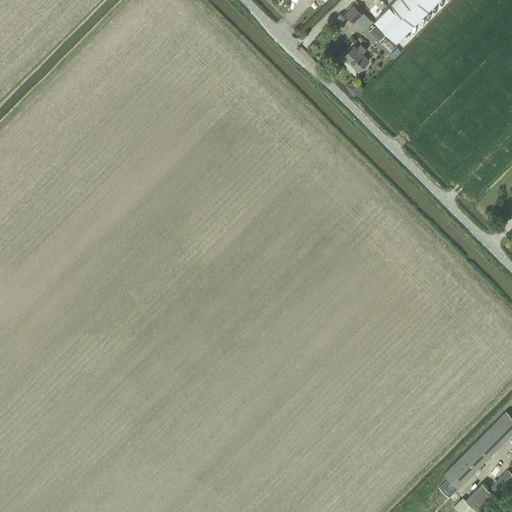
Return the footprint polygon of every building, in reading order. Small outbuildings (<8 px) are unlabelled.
[(394,0),(375,20),(396,42),(438,0),(394,0)] [(354,5),(346,13),(354,21),(362,13),(354,5)] [(380,30),(374,25),(367,31),(373,37),(380,30)] [(354,45),(343,56),(358,71),(369,60),(362,53),(366,49),(361,43),(357,48),(354,45)] [(397,47),(390,54),(394,57),(400,51),(397,47)] [(458,487),(485,460),(511,433),(511,416),(506,411),(444,473),(449,478),(445,482),(440,487),(449,497),(458,488),(458,487)] [(477,511),(480,511),(496,496),(497,497),(511,481),(511,472),(508,469),(488,489),(482,482),(465,499),(463,497),(462,498),(454,506),(459,511),(472,511),(475,509),(477,511)]
